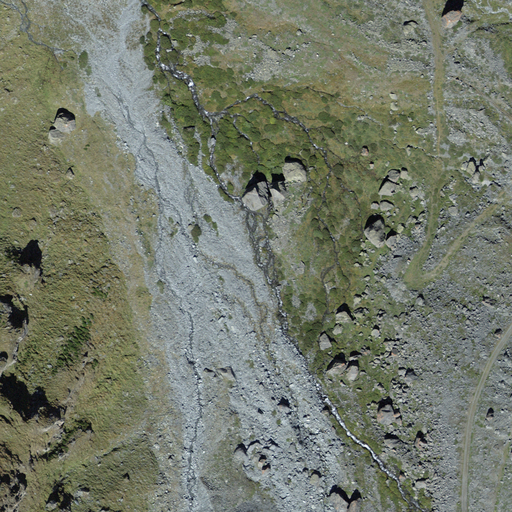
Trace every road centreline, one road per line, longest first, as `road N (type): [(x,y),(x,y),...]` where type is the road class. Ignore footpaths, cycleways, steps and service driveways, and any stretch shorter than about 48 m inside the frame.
road 1 (track): [(511,169),(417,284),(442,198),(438,120)]
road 2 (track): [(461,511),(468,436),(492,359),(511,328)]
